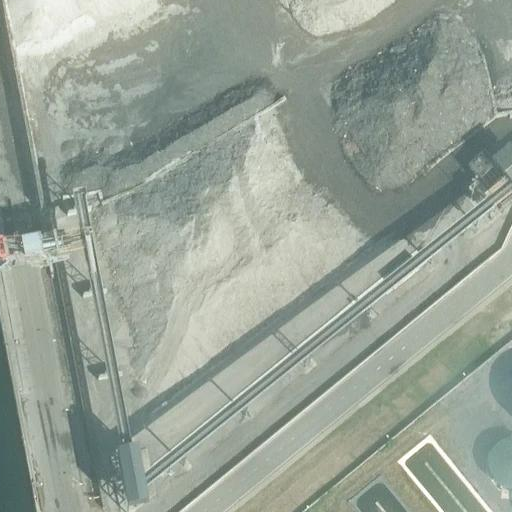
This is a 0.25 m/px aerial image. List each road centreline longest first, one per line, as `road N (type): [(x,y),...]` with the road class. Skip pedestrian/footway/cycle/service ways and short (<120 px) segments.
road 1 (unclassified): [(159,511),(511,225)]
road 2 (unclassified): [(64,511),(0,163)]
